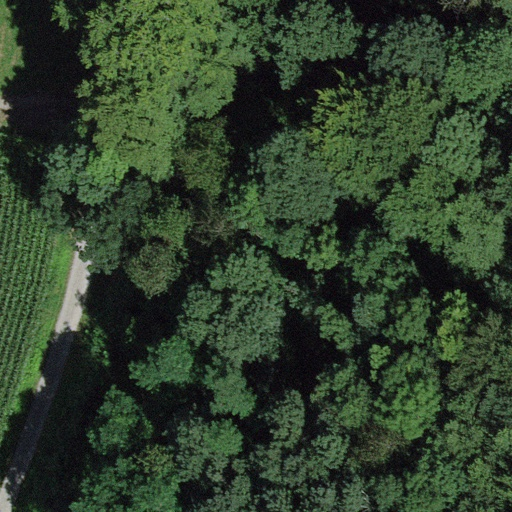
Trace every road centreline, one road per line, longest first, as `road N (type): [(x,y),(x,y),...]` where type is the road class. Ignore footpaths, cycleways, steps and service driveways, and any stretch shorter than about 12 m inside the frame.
road 1 (track): [(130,0),(101,99),(75,274),(0,501)]
road 2 (track): [(306,0),(130,227),(75,274)]
